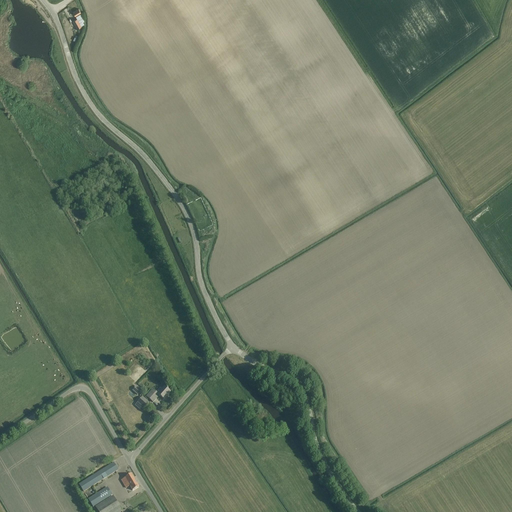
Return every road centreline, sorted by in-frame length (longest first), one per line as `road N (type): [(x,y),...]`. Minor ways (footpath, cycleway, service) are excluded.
road 1 (unclassified): [(233,346),(202,288),(184,208),(86,98),(52,11)]
road 2 (unclassified): [(357,511),(318,451),(305,397),(233,346)]
road 3 (unclassified): [(0,440),(83,387),(132,462)]
road 4 (unclassified): [(132,462),(233,346)]
